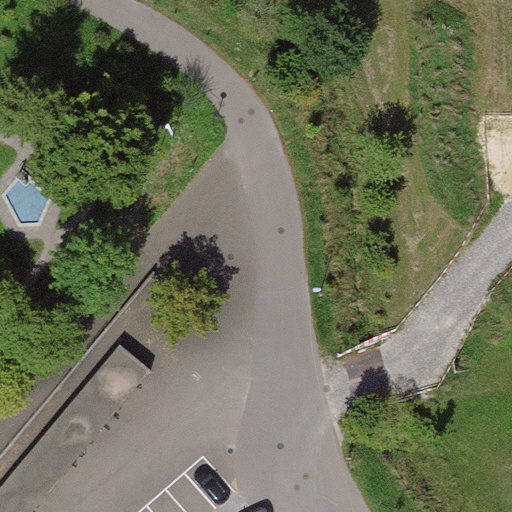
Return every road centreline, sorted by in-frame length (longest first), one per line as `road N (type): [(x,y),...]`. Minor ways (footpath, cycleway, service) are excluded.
road 1 (residential): [(328,511),(265,170),(224,88)]
road 2 (track): [(312,416),(462,332)]
